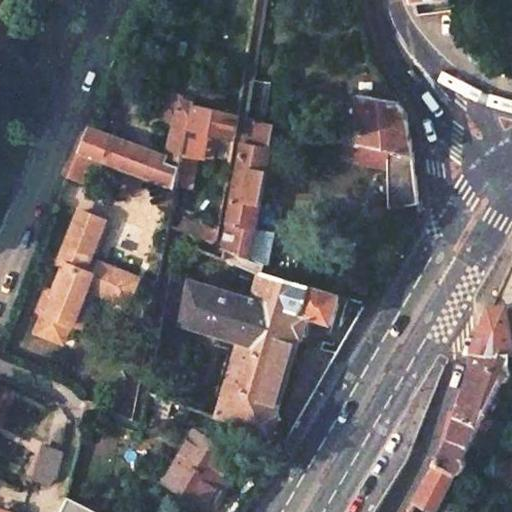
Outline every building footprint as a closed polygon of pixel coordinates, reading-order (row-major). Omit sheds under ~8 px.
[(266,82),(252,81),(247,117),(260,121),(266,82)] [(195,99),(195,100),(211,104),(214,91),(197,88),(195,99)] [(399,102),(357,94),(359,124),(344,125),(344,131),(336,131),(337,139),(344,140),(372,147),(414,158),(413,150),(406,114),(399,102)] [(166,154),(86,128),(76,152),(104,162),(176,188),(180,165),(183,151),(185,152),(195,105),(194,105),(195,100),(195,99),(183,96),(166,154)] [(241,101),(220,98),(218,108),(239,111),(241,101)] [(240,115),(195,105),(185,152),(183,151),(180,165),(198,169),(206,130),(235,136),(239,118),(240,115)] [(260,121),(247,117),(244,142),(229,223),(224,246),(250,257),(256,228),(258,228),(259,225),(272,147),(271,146),(275,124),(260,121)] [(372,147),(344,140),(339,159),(368,165),(372,147)] [(414,158),(372,147),(368,165),(389,169),(390,207),(419,204),(418,197),(414,158)] [(104,162),(76,152),(68,174),(96,184),(104,162)] [(70,267),(67,275),(64,274),(55,293),(59,295),(52,314),(76,324),(90,288),(98,291),(131,304),(141,277),(92,258),(106,221),(81,211),(61,263),(70,267)] [(219,226),(182,212),(179,230),(212,243),(216,240),(219,226)] [(258,228),(256,228),(250,257),(267,263),(273,228),(259,225),(258,228)] [(358,285),(270,254),(267,263),(263,272),(342,295),(354,299),(358,285)] [(511,260),(489,315),(475,347),(475,354),(511,355),(511,354),(511,260)] [(255,298),(170,273),(162,317),(242,342),(221,418),(272,437),(272,436),(274,436),(279,418),(278,417),(300,337),(302,338),(307,320),(305,319),(306,317),(333,325),(342,295),(263,272),(255,298)] [(90,288),(76,324),(84,327),(98,291),(90,288)] [(511,355),(475,354),(473,361),(457,414),(451,413),(445,436),(439,456),(440,458),(412,501),(430,511),(435,511),(455,474),(457,475),(463,473),(467,465),(465,459),(464,458),(479,427),(490,428),(493,420),(488,413),(487,413),(502,382),(503,383),(510,381),(511,376),(511,368),(511,366),(511,355)] [(175,402),(147,392),(144,406),(169,416),(175,402)] [(234,452),(196,430),(165,481),(212,509),(228,482),(220,477),(234,452)] [(57,477),(65,452),(43,446),(32,479),(50,485),(57,477)] [(96,511),(68,497),(61,511),(96,511)]
